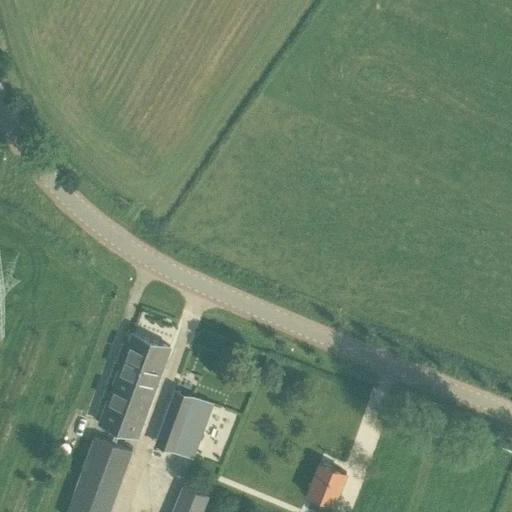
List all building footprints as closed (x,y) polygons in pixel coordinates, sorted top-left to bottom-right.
[(100,421),(137,435),(171,344),(133,330),(100,421)] [(156,442),(193,456),(213,401),(176,387),(156,442)] [(109,511),(133,448),(94,434),(65,511),(109,511)] [(320,460),(308,492),(320,497),(314,511),(329,511),(333,502),(334,503),(346,471),(320,460)] [(182,484),(169,511),(200,511),(208,495),(182,484)]
